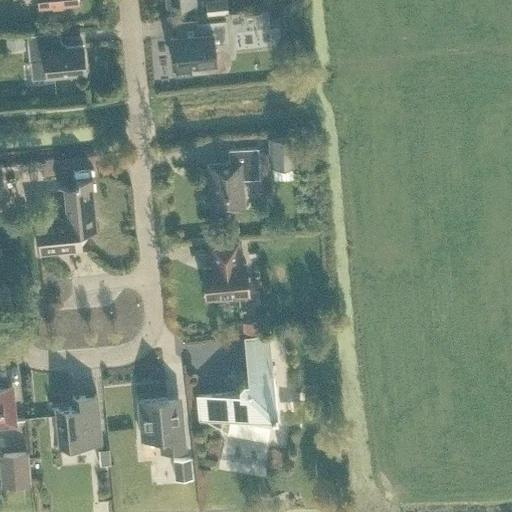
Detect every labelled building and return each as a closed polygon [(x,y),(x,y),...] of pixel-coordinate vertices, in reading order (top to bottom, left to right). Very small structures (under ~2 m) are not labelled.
[(227,12),(225,0),(204,0),(206,14),(227,12)] [(269,21),(280,20),(280,11),(268,11),(269,21)] [(215,63),(213,42),(227,41),(225,18),(197,21),(198,33),(170,36),(173,68),(175,67),(176,77),(190,75),(189,66),(215,63)] [(46,75),(85,72),(82,44),(55,46),(54,30),(26,33),(28,59),(44,58),(46,75)] [(6,48),(23,47),(22,35),(6,36),(6,48)] [(268,135),(269,164),(297,163),(296,134),(268,135)] [(243,178),(259,177),(257,146),(227,147),(228,162),(207,163),(208,185),(210,184),(212,209),(242,207),(241,188),(244,187),(243,178)] [(87,231),(98,230),(92,177),(75,179),(75,184),(57,185),(57,187),(63,186),(66,216),(41,219),(41,217),(40,217),(42,235),(37,236),(39,254),(82,249),(81,238),(87,231)] [(239,231),(237,217),(221,219),(222,232),(239,231)] [(209,297),(248,294),(245,262),(239,263),(237,241),(209,243),(211,265),(203,266),(206,294),(209,297)] [(243,320),(244,332),(259,330),(257,319),(243,320)] [(270,413),(276,412),(276,406),(275,406),(268,336),(243,339),(247,379),(243,380),(238,385),(239,390),(199,393),(201,419),(230,416),(233,416),(269,423),(270,413)] [(0,422),(15,421),(11,384),(0,385),(0,422)] [(57,445),(101,441),(96,393),(71,396),(72,405),(54,407),(57,445)] [(160,450),(185,448),(180,395),(137,399),(141,438),(159,437),(160,450)] [(98,448),(99,464),(110,463),(109,447),(98,448)] [(0,470),(1,486),(29,483),(26,451),(0,453),(0,470)] [(192,477),(190,456),(172,457),(173,478),(192,477)]
